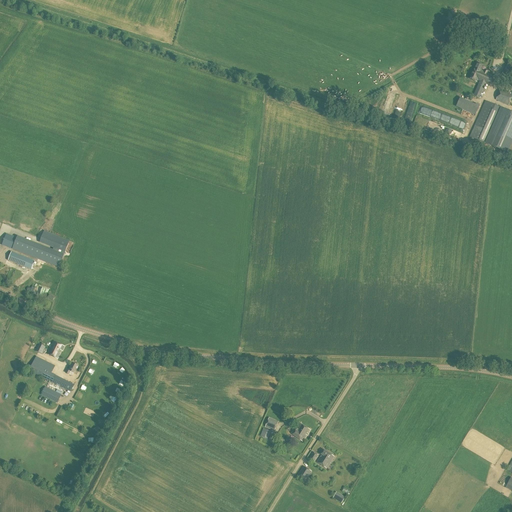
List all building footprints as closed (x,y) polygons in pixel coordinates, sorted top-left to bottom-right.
[(483,72),(480,70),(483,65),(478,62),(470,79),(477,82),(478,80),(480,81),(473,96),(479,98),(486,83),(490,85),(494,76),(488,74),(488,73),(488,71),(486,70),(484,70),(483,72)] [(510,80),(511,76),(511,65),(508,63),(502,75),(510,80)] [(508,106),(511,96),(511,94),(500,90),(496,100),(508,106)] [(475,105),(460,98),(456,107),(475,116),(479,105),(476,104),(475,105)] [(470,137),(488,145),(508,154),(511,143),(511,112),(504,109),(503,109),(486,101),(470,137)] [(64,238),(44,231),(42,236),(56,242),(53,248),(59,250),(64,238)] [(13,250),(17,238),(6,234),(2,245),(13,250)] [(32,270),(35,261),(11,252),(8,261),(32,270)] [(27,292),(31,288),(27,284),(23,288),(27,292)] [(62,352),(65,347),(54,341),(47,354),(58,359),(62,351),(62,352)] [(42,354),(45,347),(39,344),(35,351),(42,354)] [(71,392),(75,384),(52,373),(55,366),(33,355),(26,369),(48,381),(64,389),(66,390),(71,392)] [(76,370),(78,366),(72,363),(69,370),(67,369),(66,373),(72,376),(74,373),(75,370),(76,370)] [(46,387),(45,387),(41,395),(57,403),(61,395),(61,394),(60,394),(61,391),(57,389),(56,392),(50,389),(46,387)] [(114,406),(108,403),(105,409),(111,412),(114,406)] [(274,431),(278,421),(269,418),(265,427),(274,431)] [(307,436),(310,430),(300,424),(296,430),(295,430),(292,435),(303,442),(307,436)] [(101,432),(98,427),(92,430),(96,435),(101,432)] [(268,439),(271,432),(263,428),(260,436),(268,439)] [(326,468),(334,457),(324,450),(321,454),(322,455),(317,462),(326,468)] [(314,461),(318,455),(313,452),(309,458),(314,461)] [(305,482),(311,472),(303,466),(296,476),(305,482)] [(337,501),(341,495),(336,492),(333,496),(332,498),(337,501)]
